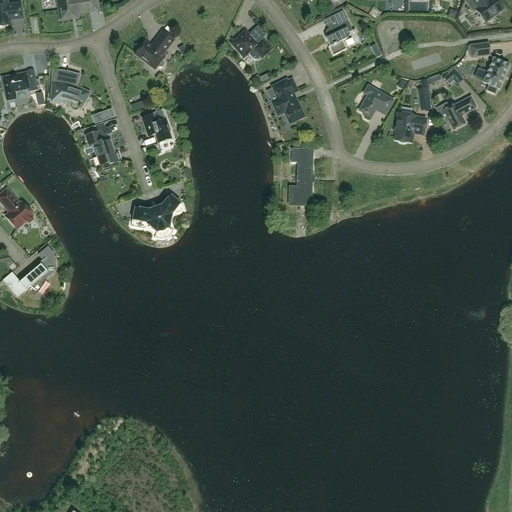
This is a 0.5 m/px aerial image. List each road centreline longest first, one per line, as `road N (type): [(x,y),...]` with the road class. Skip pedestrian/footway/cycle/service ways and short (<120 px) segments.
road 1 (residential): [(260,0),(314,76),(341,160),(399,171),(433,165),(480,142),(511,110)]
road 2 (unclassified): [(148,190),(96,40)]
